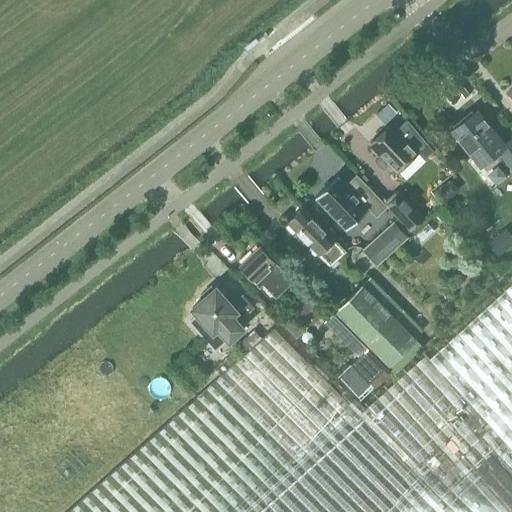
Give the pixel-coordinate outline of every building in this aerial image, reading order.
[(511,154),(477,111),(452,130),(481,167),(499,152),(511,168),(511,154)] [(434,150),(407,118),(396,128),(392,124),(370,145),(397,173),(418,152),(425,159),(434,150)] [(339,175),(315,198),(346,229),(369,209),(376,215),(387,205),(357,175),(348,184),(339,175)] [(450,179),(437,190),(445,200),(458,189),(450,179)] [(400,193),(387,205),(411,230),(424,218),(400,193)] [(303,208),(292,218),(288,223),(330,266),(345,251),(303,208)] [(394,223),(363,249),(376,264),(407,238),(394,223)] [(260,247),(240,266),(260,287),(263,285),(276,298),(293,281),(260,247)] [(423,330),(370,277),(336,311),(389,364),(423,330)] [(511,511),(511,283),(428,360),(424,355),(364,410),(354,399),(348,404),(276,328),(67,511),(511,511)] [(229,341),(244,328),(232,315),(237,311),(216,287),(214,289),(211,286),(200,295),(203,298),(192,308),(198,314),(190,321),(206,339),(218,328),(229,341)] [(304,293),(292,305),(310,323),(322,311),(304,293)] [(365,348),(348,363),(367,382),(383,367),(365,348)] [(353,371),(342,380),(360,397),(370,388),(353,371)]
